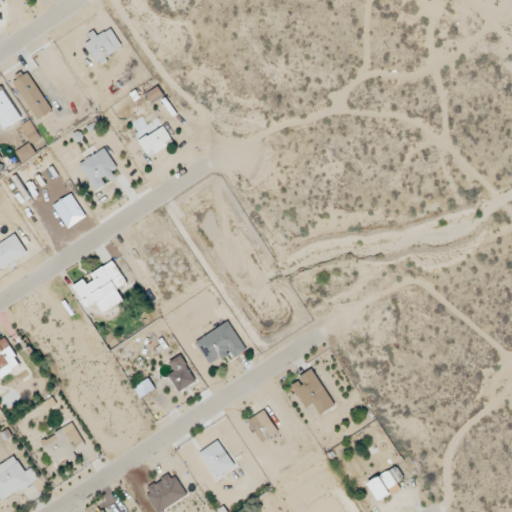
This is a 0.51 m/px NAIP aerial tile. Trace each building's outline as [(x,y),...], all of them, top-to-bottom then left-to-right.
[(85,45),(98,64),(122,47),(110,29),(95,39),(95,38),(85,45)] [(14,82),(36,121),(51,113),(30,73),(14,82)] [(162,97),(159,89),(148,94),(151,102),(162,97)] [(41,139),(30,121),(21,127),(32,145),(41,139)] [(174,143),(164,127),(139,142),(149,158),(174,143)] [(23,163),(36,155),(30,144),(16,152),(23,163)] [(96,192),(108,185),(105,181),(119,172),(104,149),(79,165),(96,192)] [(67,228),(85,218),(71,195),(54,206),(67,228)] [(0,244),(0,269),(27,256),(17,236),(0,244)] [(127,284),(112,261),(87,278),(73,287),(88,309),(97,303),(104,314),(123,301),(117,291),(127,284)] [(247,351),(228,322),(195,343),(210,366),(231,353),(234,359),(247,351)] [(0,372),(7,369),(9,372),(21,365),(4,337),(0,339),(0,372)] [(195,383),(182,356),(169,363),(175,373),(168,377),(176,393),(195,383)] [(306,409),(313,405),(320,415),(335,406),(313,371),(290,385),(306,409)] [(249,419),(260,443),(277,435),(266,411),(249,419)] [(84,445),(76,429),(65,434),(63,430),(41,442),(53,466),(74,455),(73,451),(84,445)] [(217,482),(236,468),(218,441),(198,455),(217,482)] [(0,499),(2,503),(38,479),(31,469),(25,473),(14,457),(0,466),(0,499)] [(378,499),(406,482),(396,467),(368,484),(378,499)] [(158,511),(161,511),(186,497),(172,473),(144,490),(158,511)]
